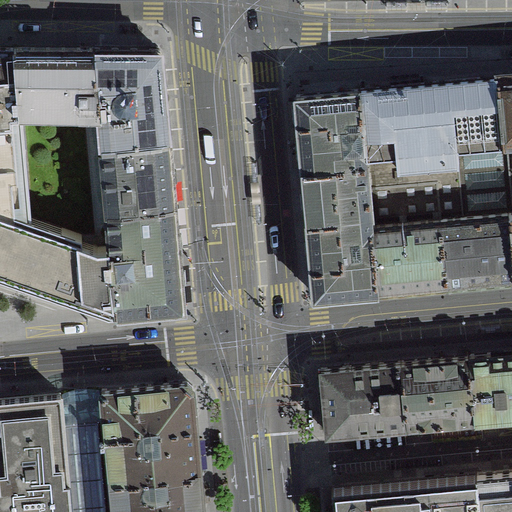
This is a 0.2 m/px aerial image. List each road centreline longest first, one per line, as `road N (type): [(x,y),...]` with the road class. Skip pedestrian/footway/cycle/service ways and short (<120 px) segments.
road 1 (secondary): [(205,18),(229,327)]
road 2 (secondary): [(283,320),(258,29)]
road 3 (residential): [(511,34),(258,29)]
road 4 (residential): [(0,354),(229,327)]
road 5 (residential): [(283,320),(511,296)]
road 6 (residential): [(286,462),(511,441)]
road 7 (secondary): [(229,327),(248,511)]
road 8 (secondary): [(286,462),(283,320)]
